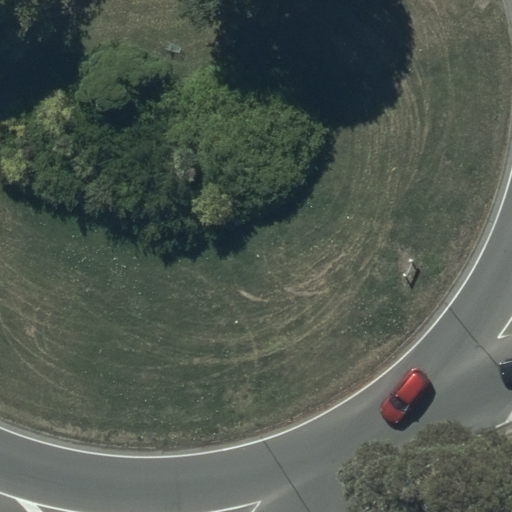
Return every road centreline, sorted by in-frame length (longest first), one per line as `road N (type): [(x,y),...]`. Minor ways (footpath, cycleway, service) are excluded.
road 1 (trunk): [(345,438),(256,474),(161,488),(65,480),(0,459)]
road 2 (trunk): [(511,259),(486,309),(423,382)]
